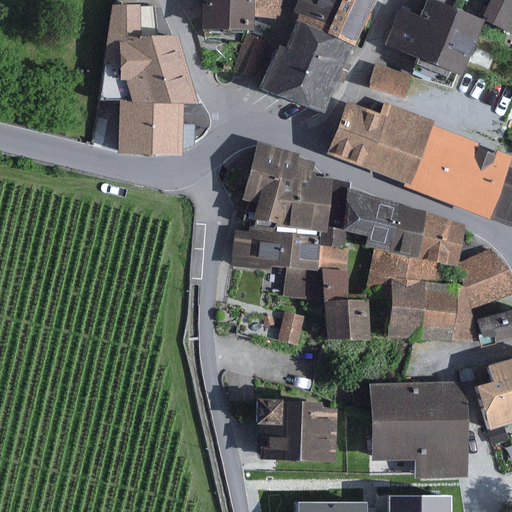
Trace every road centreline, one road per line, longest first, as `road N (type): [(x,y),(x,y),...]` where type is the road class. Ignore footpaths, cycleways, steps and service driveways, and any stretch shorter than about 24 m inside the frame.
road 1 (residential): [(239,511),(204,332),(213,208),(191,164)]
road 2 (tertiary): [(511,249),(502,237),(334,169),(311,152)]
road 3 (tertiary): [(191,164),(154,174),(0,138)]
road 4 (residential): [(382,0),(311,152)]
road 5 (residential): [(233,121),(202,90),(168,0)]
road 6 (unknown): [(233,121),(297,0)]
